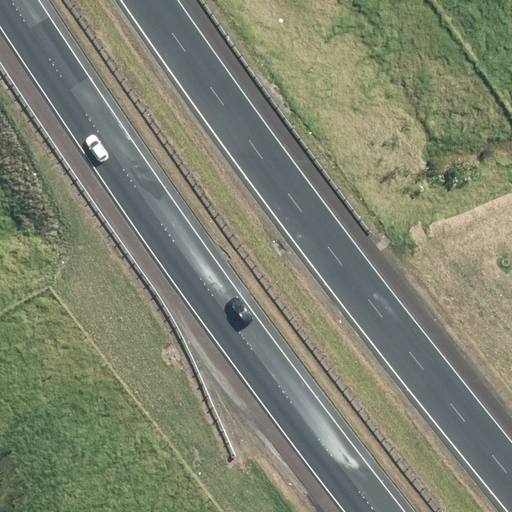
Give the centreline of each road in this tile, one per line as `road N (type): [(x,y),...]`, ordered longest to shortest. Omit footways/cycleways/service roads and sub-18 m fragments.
road 1 (motorway): [(405,511),(196,251),(27,0)]
road 2 (motorway): [(154,0),(274,183),(511,476)]
